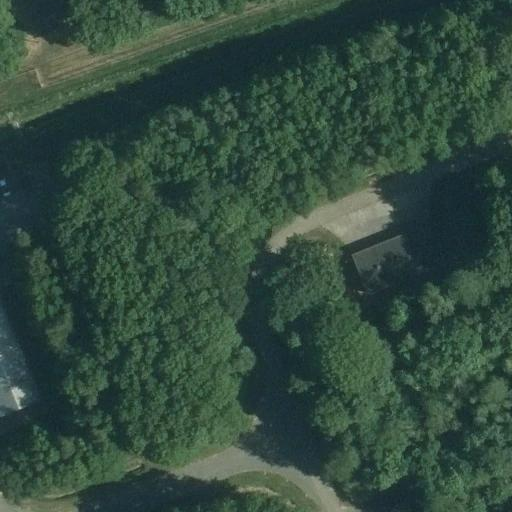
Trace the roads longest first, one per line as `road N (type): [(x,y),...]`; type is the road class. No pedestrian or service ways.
road 1 (unknown): [(293,429),(255,315),(251,284),(260,255),(289,228),(511,139)]
road 2 (unknown): [(81,511),(293,429)]
